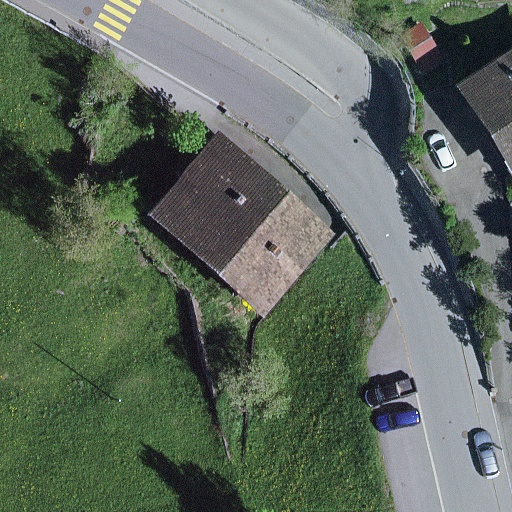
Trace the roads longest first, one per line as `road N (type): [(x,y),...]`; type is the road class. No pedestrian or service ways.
road 1 (secondary): [(349,166),(419,299),(475,511)]
road 2 (secondary): [(92,0),(238,85),(349,166)]
road 3 (residential): [(349,166),(371,121),(359,83),(242,0)]
